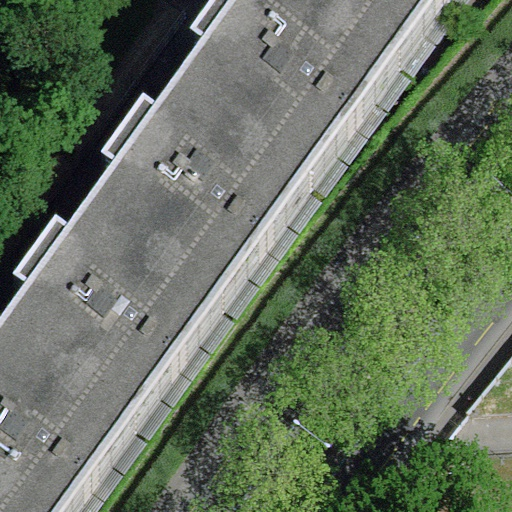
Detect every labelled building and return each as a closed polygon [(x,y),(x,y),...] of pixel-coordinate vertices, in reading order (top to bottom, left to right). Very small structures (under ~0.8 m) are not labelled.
[(311,196),(400,75),(297,0),(256,0),(248,12),(206,71),(183,104),(311,196)] [(297,0),(400,75),(454,0),(297,0)] [(193,60),(206,71),(248,12),(234,2),(193,60)] [(224,318),(311,196),(183,104),(159,135),(118,193),(95,224),(224,318)] [(104,183),(118,193),(159,135),(147,126),(104,183)] [(136,438),(224,318),(95,224),(72,256),(29,314),(7,345),(136,438)] [(15,304),(29,314),(72,256),(57,246),(15,304)] [(0,511),(82,511),(136,438),(7,345),(0,353),(0,511)]
